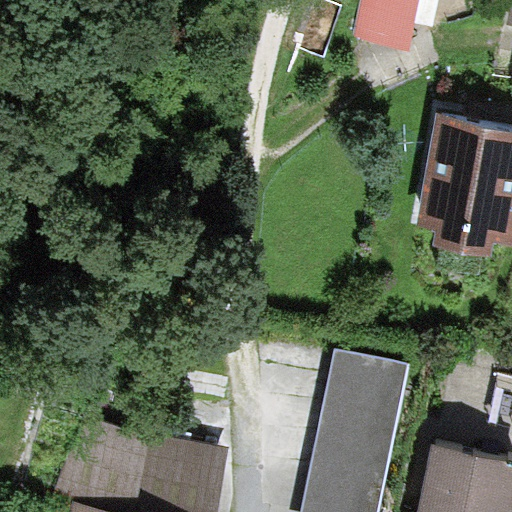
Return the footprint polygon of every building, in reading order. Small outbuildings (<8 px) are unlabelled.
[(355,0),(350,37),(401,45),(406,15),(430,18),(432,0),(355,0)] [(511,165),(511,130),(437,119),(422,215),(503,227),(511,165)] [(377,511),(408,363),(335,348),(301,511),(377,511)] [(511,425),(511,373),(501,371),(492,422),(511,425)] [(88,419),(53,503),(73,507),(98,511),(218,511),(228,449),(88,419)] [(511,511),(511,458),(433,443),(418,511),(511,511)]
